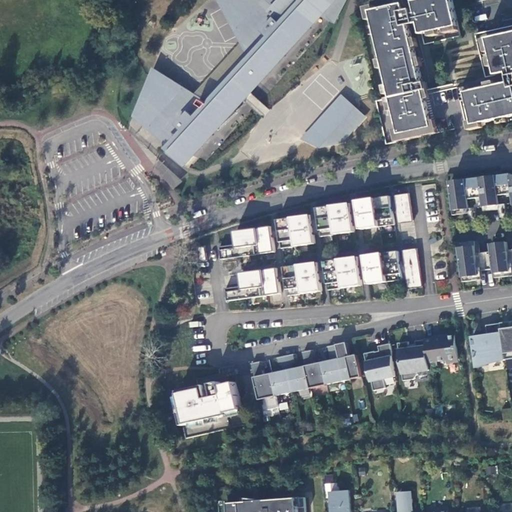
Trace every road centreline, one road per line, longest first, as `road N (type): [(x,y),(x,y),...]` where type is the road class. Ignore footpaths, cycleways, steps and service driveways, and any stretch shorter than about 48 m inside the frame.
road 1 (residential): [(511,155),(366,178),(201,222),(109,259),(0,323)]
road 2 (residential): [(412,310),(227,320),(218,343),(241,356),(387,323)]
